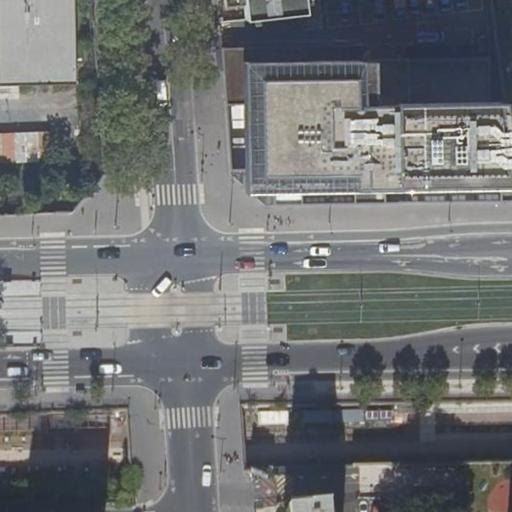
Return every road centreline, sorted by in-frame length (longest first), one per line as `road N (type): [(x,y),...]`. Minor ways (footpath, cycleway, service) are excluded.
road 1 (primary): [(510,252),(176,256)]
road 2 (primary): [(183,358),(499,347)]
road 3 (tertiary): [(176,256),(161,0)]
road 4 (primary): [(0,362),(183,358)]
road 5 (primary): [(176,256),(0,258)]
road 6 (tertiary): [(193,511),(183,358)]
